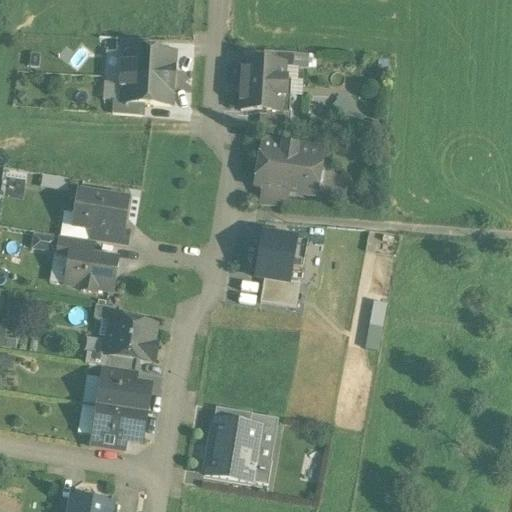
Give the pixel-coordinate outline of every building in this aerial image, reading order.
[(146,43),(116,41),(115,55),(125,55),(125,54),(145,55),(146,43)] [(145,55),(125,54),(125,55),(124,80),(171,83),(173,57),(145,55)] [(294,56),(263,55),(262,66),(283,68),(283,70),(293,70),(294,56)] [(262,66),(242,65),(239,113),(259,115),(288,117),(288,114),(289,99),(284,99),(285,83),(282,83),(283,70),(283,68),(262,66)] [(171,83),(124,80),(122,105),(122,106),(142,107),(170,109),(171,83)] [(341,99),(332,108),(348,127),(357,118),(341,99)] [(122,105),(112,104),(112,117),(141,120),(142,107),(122,106),(122,105)] [(288,117),(259,115),(258,130),(289,132),(290,114),(288,114),(288,117)] [(322,152),(263,142),(257,176),(265,178),(263,190),(287,194),(287,195),(314,200),(316,190),(321,186),(323,175),(319,169),(322,152)] [(287,194),(263,190),(260,208),(284,210),(287,195),(287,194)] [(127,202),(78,195),(75,217),(81,218),(79,231),(91,233),(121,237),(121,234),(127,202)] [(121,237),(91,233),(90,245),(93,246),(126,251),(128,236),(121,234),(121,237)] [(306,245),(263,238),(256,281),(263,282),(287,286),(287,285),(290,270),(302,272),(306,245)] [(90,245),(60,240),(58,257),(69,258),(70,256),(90,259),(93,246),(90,245)] [(90,259),(70,256),(69,258),(64,288),(80,291),(80,294),(94,296),(95,293),(111,296),(116,263),(90,259)] [(287,286),(263,282),(259,306),(295,312),(299,287),(287,285),(287,286)] [(388,308),(375,305),(366,352),(380,354),(388,308)] [(120,313),(97,309),(95,323),(102,324),(111,325),(111,323),(118,325),(120,313)] [(118,325),(111,323),(111,325),(108,341),(105,359),(137,364),(153,366),(155,349),(152,348),(154,330),(118,325)] [(111,325),(102,324),(99,340),(108,341),(111,325)] [(0,348),(15,350),(16,342),(3,341),(4,327),(0,326),(0,348)] [(137,364),(105,359),(104,371),(135,376),(137,364)] [(135,376),(104,371),(102,383),(133,388),(135,376)] [(133,388),(102,383),(97,411),(144,419),(148,396),(146,395),(147,390),(133,388)] [(144,419),(97,411),(93,439),(124,445),(138,447),(139,442),(141,442),(144,419)] [(251,418),(215,412),(213,424),(249,430),(251,418)] [(249,430),(213,424),(204,479),(267,490),(271,466),(255,463),(261,432),(249,430)] [(124,445),(93,439),(91,452),(122,457),(124,445)] [(110,511),(111,510),(71,503),(69,511),(110,511)]
